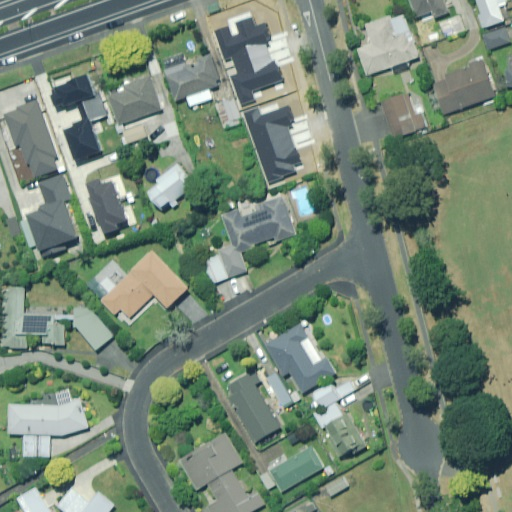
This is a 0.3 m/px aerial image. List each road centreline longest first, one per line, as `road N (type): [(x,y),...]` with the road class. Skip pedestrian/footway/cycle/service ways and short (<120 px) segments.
road 1 (residential): [(372,243),(157,373),(140,411),(141,439),(176,511)]
road 2 (residential): [(372,243),(437,511)]
road 3 (residential): [(310,0),(372,243)]
road 4 (secondary): [(135,0),(0,47)]
